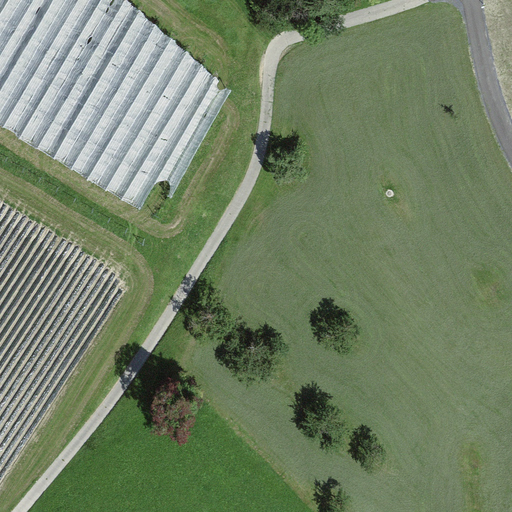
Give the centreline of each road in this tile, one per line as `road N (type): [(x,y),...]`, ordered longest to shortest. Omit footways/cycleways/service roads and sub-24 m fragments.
road 1 (track): [(19,511),(237,211),(279,41),(416,0)]
road 2 (track): [(511,146),(470,0)]
